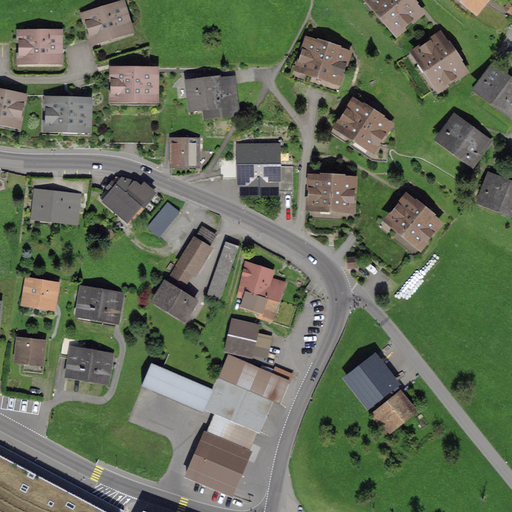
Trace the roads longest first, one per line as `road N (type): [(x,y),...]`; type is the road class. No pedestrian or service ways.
road 1 (residential): [(0,159),(138,170),(290,240),(323,264),(340,293)]
road 2 (residential): [(340,293),(374,309),(511,480)]
road 3 (residential): [(340,293),(336,327),(293,422),(273,499)]
